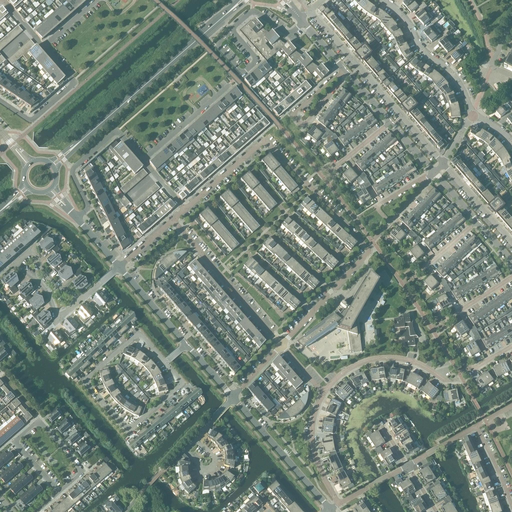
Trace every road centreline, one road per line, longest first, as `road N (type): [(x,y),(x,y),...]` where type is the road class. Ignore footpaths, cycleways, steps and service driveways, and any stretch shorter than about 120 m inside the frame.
road 1 (residential): [(134,336),(86,382),(124,428),(179,386),(165,363)]
road 2 (residential): [(443,163),(312,7)]
road 3 (residential): [(279,348),(173,219)]
road 4 (residential): [(77,219),(87,206),(73,168),(117,132),(140,159)]
road 5 (unclassified): [(330,509),(233,396)]
road 6 (residential): [(472,115),(460,83),(383,0)]
road 7 (secondary): [(95,128),(205,33)]
road 8 (residential): [(0,100),(29,120),(73,82),(43,47)]
road 9 (residential): [(323,394),(346,370),(374,358),(418,364),(444,381)]
road 10 (residential): [(51,300),(17,266),(30,252),(46,279),(78,300)]
road 11 (residential): [(57,494),(83,472),(39,421),(13,443)]
road 12 (residential): [(279,348),(366,256)]
